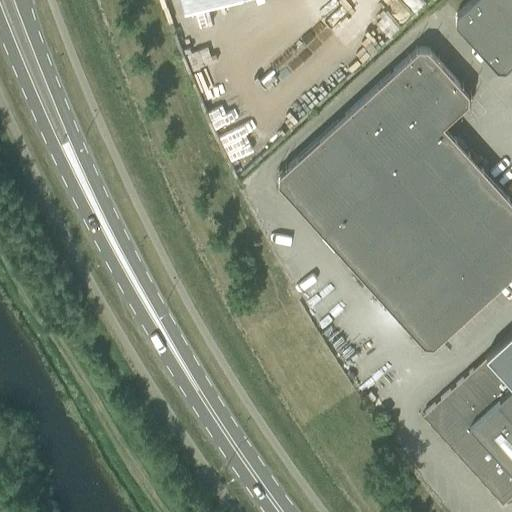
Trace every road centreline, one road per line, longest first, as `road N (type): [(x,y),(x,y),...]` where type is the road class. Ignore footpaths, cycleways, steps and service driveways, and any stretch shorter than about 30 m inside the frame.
road 1 (secondary): [(282,511),(222,432),(139,293),(70,155)]
road 2 (track): [(0,249),(172,511)]
road 3 (secondary): [(0,9),(34,100),(70,155)]
road 4 (secondary): [(70,155),(24,0)]
